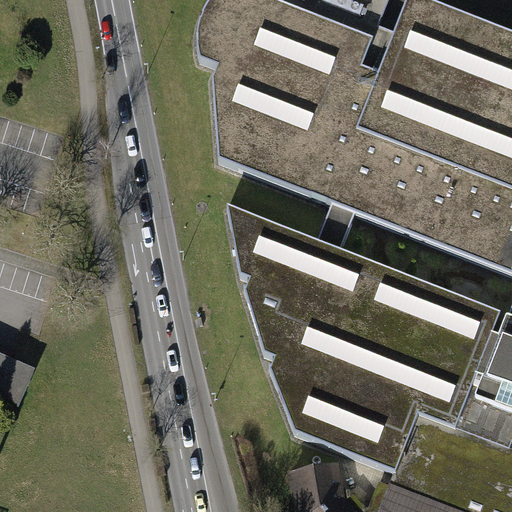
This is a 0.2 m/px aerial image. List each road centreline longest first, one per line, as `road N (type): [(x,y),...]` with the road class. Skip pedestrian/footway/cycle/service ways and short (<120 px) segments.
road 1 (secondary): [(178,349),(110,0)]
road 2 (secondary): [(215,511),(178,349)]
road 3 (secondary): [(178,349),(169,426),(184,511)]
